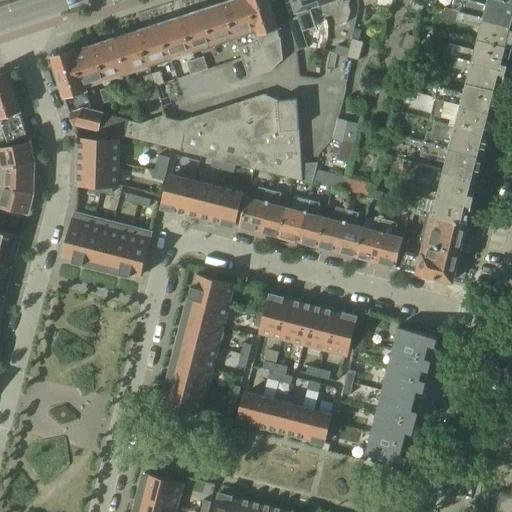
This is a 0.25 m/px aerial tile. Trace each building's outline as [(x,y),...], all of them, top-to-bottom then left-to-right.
[(231,0),(232,1),(224,3),(235,35),(255,29),(246,0),(231,0)] [(268,0),(246,0),(255,29),(235,35),(249,78),(271,71),(282,59),(279,37),(276,26),(277,26),(268,0)] [(308,7),(319,4),(318,0),(291,0),(297,16),(288,19),(296,45),(297,50),(309,47),(304,31),(314,27),(308,7)] [(318,0),(319,4),(324,17),(332,15),(335,25),(346,21),(349,11),(345,0),(318,0)] [(363,0),(365,6),(375,3),(387,11),(390,0),(363,0)] [(422,12),(425,0),(424,0),(411,0),(409,8),(422,12)] [(487,0),(486,8),(482,7),(482,6),(457,0),(456,0),(454,9),(459,11),(511,24),(511,0),(510,0),(487,0)] [(205,10),(203,10),(213,42),(235,35),(224,3),(215,7),(212,5),(206,7),(205,10)] [(446,7),(444,17),(457,21),(477,26),(477,25),(481,26),(478,39),(511,48),(511,46),(511,44),(511,24),(459,11),(454,9),(446,7)] [(192,14),(182,17),(192,49),(213,42),(203,10),(202,11),(199,9),(193,11),(192,14)] [(162,24),(160,24),(171,56),(192,49),(182,17),(172,21),(169,19),(163,21),(162,24)] [(149,28),(138,32),(148,64),(170,57),(171,56),(160,24),(159,25),(156,23),(150,25),(149,28)] [(118,38),(116,39),(127,71),(147,64),(148,64),(138,32),(137,32),(127,35),(125,34),(119,35),(118,38)] [(401,54),(411,56),(416,36),(406,34),(401,54)] [(351,37),(346,55),(358,58),(363,40),(351,37)] [(105,42),(95,46),(105,78),(126,71),(127,71),(116,39),(114,39),(112,38),(106,40),(105,42)] [(470,51),(470,50),(450,45),(448,55),(506,70),(511,48),(478,39),(474,52),(470,51)] [(346,56),(348,48),(336,45),(334,53),(346,56)] [(75,52),(73,53),(84,85),(104,78),(105,78),(95,46),(94,46),(85,49),(82,48),(76,50),(75,52)] [(73,53),(72,51),(70,52),(69,49),(57,53),(58,56),(55,57),(53,60),(65,96),(69,109),(91,102),(86,89),(85,89),(84,85),(73,53)] [(195,58),(199,70),(208,67),(204,55),(195,58)] [(465,70),(466,69),(470,70),(467,82),(500,91),(506,70),(448,55),(445,65),(465,70)] [(199,70),(195,58),(187,61),(191,73),(199,70)] [(151,72),(155,84),(163,82),(159,69),(151,72)] [(0,120),(7,143),(28,137),(7,72),(0,74),(0,120)] [(155,84),(151,72),(142,75),(146,88),(155,84)] [(439,88),(436,98),(494,113),(500,91),(467,82),(463,96),(459,95),(459,93),(439,88)] [(116,84),(108,86),(112,99),(120,96),(116,84)] [(108,86),(98,90),(103,102),(112,99),(108,86)] [(155,87),(147,90),(150,100),(159,97),(155,87)] [(125,137),(301,181),(299,164),(295,100),(278,101),(261,93),(177,121),(163,118),(163,115),(137,123),(129,121),(125,137)] [(455,127),(489,135),(494,113),(436,98),(431,120),(435,122),(455,127)] [(74,123),(97,130),(125,137),(129,121),(101,114),(101,113),(83,108),(70,113),(74,123)] [(333,138),(341,140),(353,143),(358,125),(338,120),(333,138)] [(425,141),(483,156),(489,135),(455,127),(435,122),(432,133),(428,132),(425,141)] [(78,161),(118,163),(119,140),(79,139),(78,161)] [(341,140),(336,159),(348,162),(353,143),(341,140)] [(483,156),(425,141),(422,151),(443,157),(444,156),(448,157),(444,170),(478,179),(483,156)] [(29,142),(0,148),(0,158),(1,159),(3,166),(33,162),(29,142)] [(166,165),(168,157),(156,154),(154,162),(166,165)] [(213,159),(211,166),(224,170),(225,162),(213,159)] [(117,185),(118,163),(78,161),(78,184),(117,185)] [(32,194),(33,162),(3,166),(3,169),(2,186),(32,194)] [(154,162),(152,170),(164,173),(166,165),(154,162)] [(224,170),(234,172),(236,165),(225,162),(224,170)] [(299,164),(301,181),(310,184),(316,163),(299,164)] [(477,179),(478,179),(444,170),(419,164),(414,185),(472,200),(477,179)] [(164,173),(152,170),(150,178),(162,181),(164,173)] [(343,191),(347,178),(317,171),(314,184),(343,191)] [(187,213),(195,181),(171,175),(163,207),(187,213)] [(343,191),(373,198),(376,185),(347,178),(343,191)] [(195,181),(187,213),(210,219),(218,187),(195,181)] [(89,192),(101,192),(101,184),(89,184),(89,192)] [(101,184),(101,192),(113,193),(113,185),(101,184)] [(27,213),(32,194),(2,186),(0,185),(0,221),(4,223),(8,207),(27,213)] [(418,210),(428,212),(466,222),(472,200),(414,185),(411,194),(421,196),(418,210)] [(218,187),(210,219),(234,226),(242,193),(218,187)] [(246,197),(238,228),(259,233),(269,191),(259,188),(256,200),(246,197)] [(269,191),(259,233),(278,238),(285,208),(277,205),(280,194),(269,191)] [(141,196),(128,193),(126,201),(139,204),(141,196)] [(141,196),(139,204),(149,207),(151,199),(141,196)] [(285,208),(278,238),(296,243),(307,200),(296,197),(293,209),(286,208),(285,208)] [(316,216),(319,204),(307,200),(296,243),(317,248),(324,218),(316,216)] [(324,218),(317,248),(336,253),(346,211),(334,207),(331,219),(324,218)] [(346,211),(336,253),(355,258),(362,227),(355,226),(358,214),(347,211),(346,211)] [(84,264),(97,218),(75,212),(63,258),(84,264)] [(428,212),(420,242),(459,252),(463,237),(466,235),(468,227),(466,224),(466,222),(428,212)] [(374,217),(371,230),(362,227),(355,258),(374,263),(385,220),(374,217)] [(97,218),(84,264),(102,268),(114,222),(97,218)] [(385,220),(374,263),(394,268),(402,238),(394,235),(397,224),(385,220)] [(121,273),(134,228),(114,222),(102,268),(121,273)] [(134,228),(121,273),(139,278),(151,232),(134,228)] [(0,286),(13,234),(0,230),(0,286)] [(404,253),(401,268),(451,282),(452,280),(455,278),(457,270),(455,267),(459,252),(420,242),(416,256),(404,253)] [(195,275),(189,297),(227,307),(233,285),(195,275)] [(293,299),(271,294),(261,332),(283,338),(293,299)] [(222,328),(227,307),(189,297),(184,318),(222,328)] [(314,305),(293,299),(283,338),(304,343),(314,305)] [(265,315),(268,304),(260,302),(258,313),(265,315)] [(325,348),(335,310),(314,305),(304,343),(325,348)] [(335,310),(325,348),(347,354),(356,316),(335,310)] [(265,315),(258,313),(255,325),(262,327),(265,315)] [(217,349),(222,328),(184,318),(178,339),(217,349)] [(393,349),(432,359),(438,336),(435,336),(436,332),(427,330),(426,333),(399,326),(393,349)] [(356,340),(364,342),(367,329),(360,327),(356,340)] [(173,360),(211,370),(217,349),(178,339),(173,360)] [(364,342),(356,340),(354,351),(361,353),(364,342)] [(241,354),(249,356),(252,344),(244,342),(241,354)] [(387,370),(427,380),(432,359),(393,349),(387,370)] [(246,368),(249,356),(241,354),(238,366),(246,368)] [(206,390),(211,370),(173,360),(168,381),(206,390)] [(263,368),(276,371),(278,364),(265,360),(263,368)] [(288,366),(278,364),(276,371),(286,374),(288,366)] [(310,374),(318,376),(320,369),(308,366),(306,373),(310,374)] [(318,376),(329,379),(331,372),(320,369),(318,376)] [(357,371),(349,369),(346,380),(354,382),(357,371)] [(268,378),(280,381),(282,373),(270,370),(268,378)] [(421,401),(427,380),(387,370),(382,391),(421,401)] [(282,373),(280,381),(291,384),(293,376),(282,373)] [(307,388),(319,391),(321,383),(309,380),(307,388)] [(346,380),(343,392),(351,394),(354,382),(346,380)] [(201,411),(206,390),(168,381),(162,401),(201,411)] [(231,395),(238,397),(241,386),(234,384),(231,395)] [(382,391),(377,412),(416,422),(421,401),(382,391)] [(246,393),(238,421),(267,428),(274,400),(246,393)] [(238,397),(231,395),(227,408),(235,410),(238,397)] [(274,400),(267,428),(295,435),(302,407),(274,400)] [(324,443),(331,415),(302,407),(295,435),(324,443)] [(337,423),(340,412),(332,410),(330,421),(337,423)] [(377,412),(371,433),(410,443),(416,422),(377,412)] [(337,423),(330,421),(327,433),(334,435),(337,423)] [(405,464),(410,443),(371,433),(366,454),(393,461),(392,465),(402,467),(403,463),(405,464)] [(138,495),(177,505),(182,483),(144,473),(138,495)] [(511,511),(511,489),(511,493),(502,490),(501,491),(497,507),(502,509),(501,511),(511,511)] [(215,511),(238,511),(242,498),(241,498),(220,493),(215,511)] [(133,511),(174,511),(177,505),(138,495),(133,511)] [(242,498),(238,511),(260,511),(263,504),(242,498)] [(201,511),(208,511),(211,502),(204,500),(201,511)]
